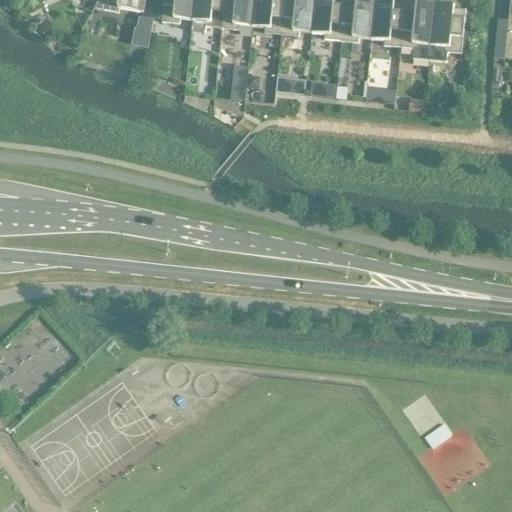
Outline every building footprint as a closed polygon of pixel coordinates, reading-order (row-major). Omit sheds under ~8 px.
[(98,0),(94,9),(118,14),(119,9),(143,13),(145,0),(98,0)] [(192,21),(194,0),(163,0),(161,23),(179,25),(180,20),(192,21)] [(194,0),(192,21),(191,31),(205,33),(205,27),(222,29),(224,0),(194,0)] [(224,0),(222,29),(239,31),(239,26),(252,28),(254,0),(224,0)] [(254,0),(252,28),(265,29),(264,34),(281,36),(285,0),(254,0)] [(285,0),(281,36),(299,37),(299,33),(312,34),(315,0),(285,0)] [(315,0),(312,34),(324,35),(324,40),(341,42),(345,0),(315,0)] [(345,0),(341,42),(358,44),(359,39),(371,40),(375,0),(345,0)] [(387,0),(375,0),(371,40),(384,42),(383,46),(401,48),(405,4),(388,2),(387,0)] [(405,4),(401,48),(414,50),(413,59),(429,61),(436,4),(423,3),(423,6),(405,4)] [(436,4),(429,61),(446,63),(447,53),(461,55),(466,10),(464,10),(447,8),(448,6),(436,4)] [(337,99),(349,100),(350,92),(338,90),(337,99)] [(410,100),(408,112),(423,114),(425,101),(410,100)] [(439,414),(416,428),(428,448),(450,434),(439,414)]
